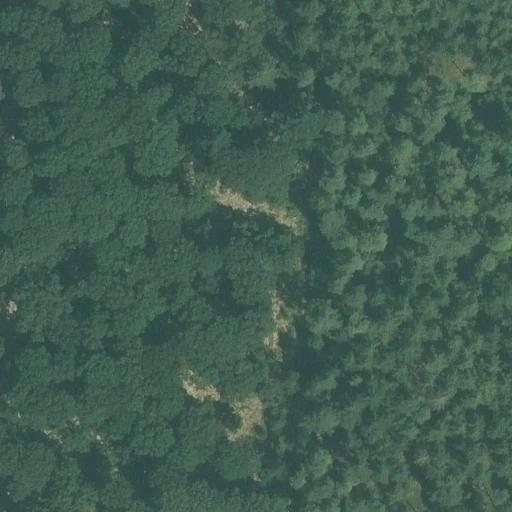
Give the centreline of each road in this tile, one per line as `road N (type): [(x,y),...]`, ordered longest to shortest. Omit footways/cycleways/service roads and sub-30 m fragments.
road 1 (track): [(286,511),(326,0)]
road 2 (track): [(311,202),(511,210)]
